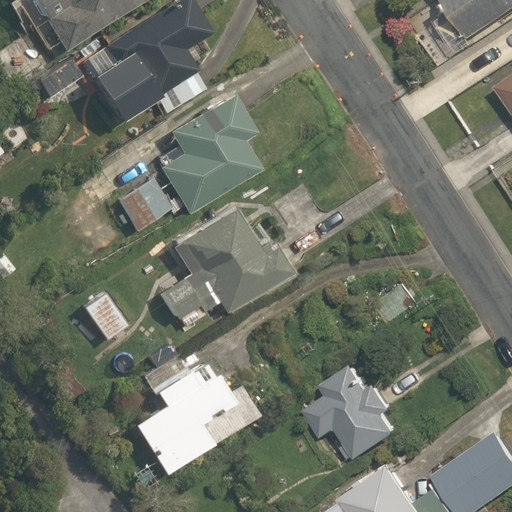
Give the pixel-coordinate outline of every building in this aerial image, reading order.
[(11,0),(47,56),(136,0),(11,0)] [(190,0),(172,0),(80,64),(123,127),(158,103),(166,115),(202,90),(191,73),(198,68),(183,46),(209,27),(190,0)] [(511,0),(446,0),(466,33),(511,6),(511,0)] [(192,211),(264,163),(245,135),(260,125),(235,88),(168,134),(183,156),(164,169),(192,211)] [(155,172),(116,194),(135,230),(175,208),(155,172)] [(289,274),(239,196),(174,238),(194,268),(159,291),(184,331),(225,304),(230,312),(289,274)] [(107,287),(81,306),(108,343),(134,324),(107,287)] [(162,407),(135,423),(165,471),(259,414),(234,372),(221,380),(207,356),(192,365),(184,351),(143,375),(162,407)] [(333,393),(305,411),(322,437),(333,430),(353,461),(400,431),(388,411),(399,404),(381,377),(370,384),(354,360),(325,379),(333,393)] [(405,460),(324,510),(325,511),(478,511),(511,491),(511,434),(510,432),(438,476),(444,485),(427,496),(405,460)]
